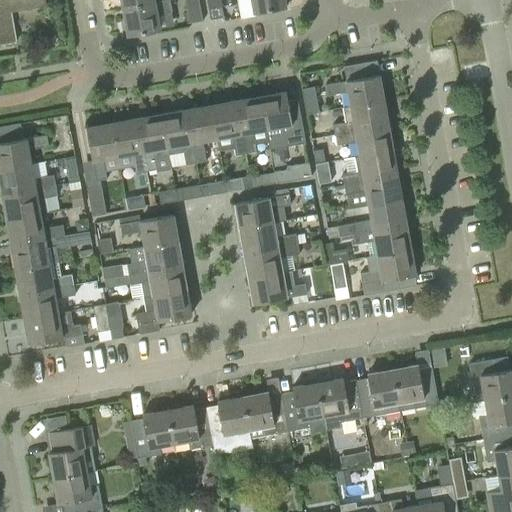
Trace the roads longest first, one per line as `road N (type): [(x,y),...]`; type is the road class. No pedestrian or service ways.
road 1 (residential): [(0,402),(443,317),(457,296),(454,263),(398,5)]
road 2 (residential): [(94,59),(108,74),(136,75),(298,45),(335,28)]
